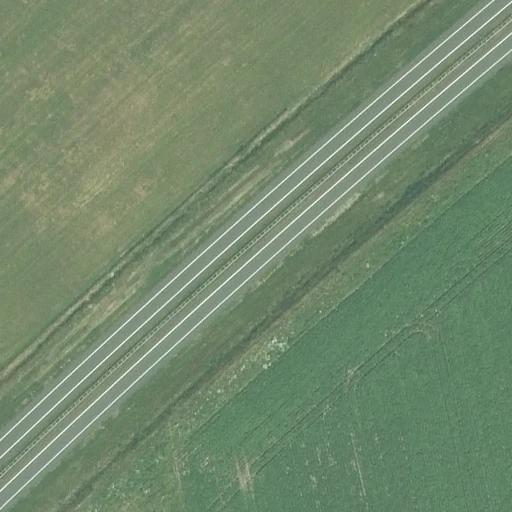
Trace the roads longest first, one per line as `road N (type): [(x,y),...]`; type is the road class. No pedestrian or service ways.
road 1 (trunk): [(0,498),(511,46)]
road 2 (trunk): [(505,0),(248,222),(0,454)]
